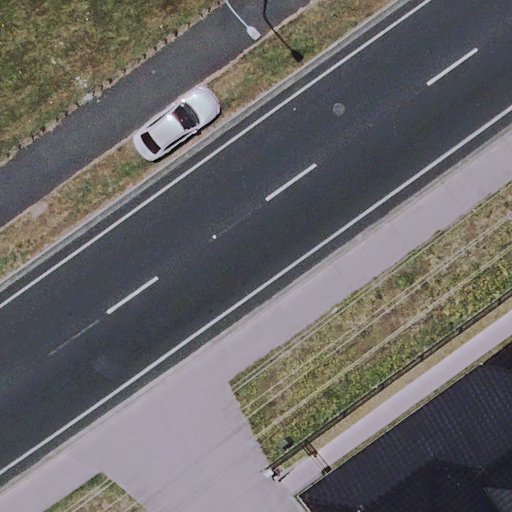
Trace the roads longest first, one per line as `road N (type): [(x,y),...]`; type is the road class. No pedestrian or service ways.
road 1 (residential): [(0,382),(511,19)]
road 2 (unknown): [(50,346),(171,511)]
